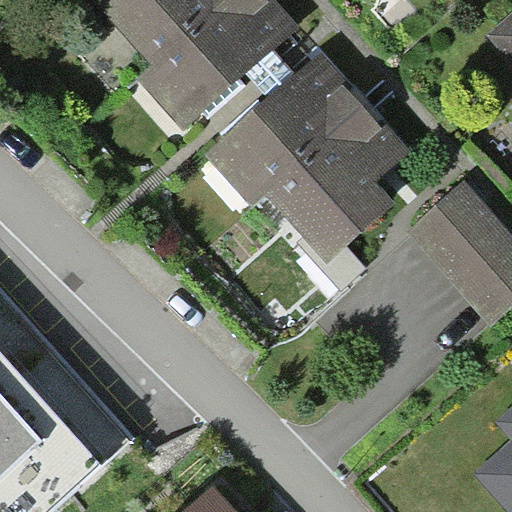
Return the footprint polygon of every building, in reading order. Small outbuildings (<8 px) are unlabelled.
[(302,33),(272,0),(103,0),(98,5),(154,67),(137,82),(186,136),(302,33)] [(511,17),(492,33),(511,59),(511,17)] [(417,160),(328,58),(210,161),(252,209),(267,195),(334,272),(400,214),(381,191),(417,160)] [(511,312),(511,238),(471,189),(418,233),(495,327),(511,312)] [(56,511),(135,439),(0,294),(0,511),(56,511)] [(511,511),(511,411),(503,419),(511,430),(511,444),(482,469),(511,504),(511,511)] [(241,511),(217,484),(185,511),(241,511)]
